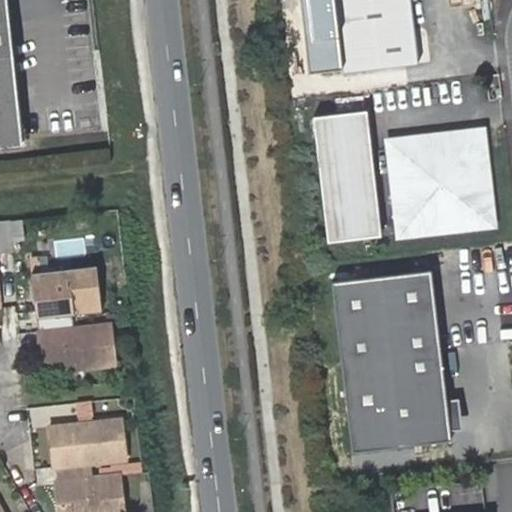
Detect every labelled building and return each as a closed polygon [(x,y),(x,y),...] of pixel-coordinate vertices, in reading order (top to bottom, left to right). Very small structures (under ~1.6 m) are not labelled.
[(11,0),(0,0),(0,140),(28,138),(11,0)] [(411,0),(338,0),(345,70),(418,62),(411,0)] [(381,235),(367,110),(313,116),(327,242),(381,235)] [(480,122),(393,132),(403,232),(491,222),(480,122)] [(8,216),(0,216),(0,243),(12,242),(8,216)] [(47,341),(49,360),(113,355),(109,316),(75,320),(74,302),(101,300),(96,257),(32,262),(34,285),(48,283),(49,306),(41,307),(42,322),(39,322),(40,341),(47,341)] [(451,442),(433,272),(333,283),(351,453),(451,442)] [(48,283),(34,285),(37,307),(41,307),(49,306),(48,283)] [(41,361),(49,360),(47,341),(40,341),(41,361)] [(90,391),(78,392),(79,409),(92,408),(90,391)] [(123,393),(124,401),(135,399),(135,391),(123,393)] [(79,409),(55,411),(57,435),(50,436),(51,454),(56,453),(58,469),(66,468),(68,489),(56,490),(57,511),(67,511),(123,507),(118,461),(91,464),(89,449),(125,445),(121,405),(92,408),(79,409)] [(57,435),(55,411),(48,412),(50,436),(57,435)] [(54,469),(56,490),(68,489),(66,468),(58,469),(54,469)] [(150,511),(149,499),(137,500),(138,511),(150,511)]
